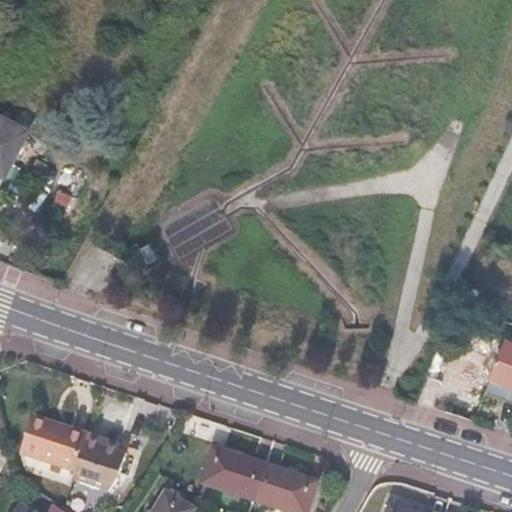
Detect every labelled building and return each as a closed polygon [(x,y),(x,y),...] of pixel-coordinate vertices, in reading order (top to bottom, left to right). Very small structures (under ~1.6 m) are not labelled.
[(0,175),(4,178),(29,131),(0,115),(0,175)] [(511,344),(503,341),(489,379),(511,387),(511,344)] [(435,346),(425,374),(440,380),(469,391),(480,363),(435,346)] [(469,391),(440,380),(437,389),(466,400),(469,391)] [(72,478),(87,432),(71,427),(65,428),(57,425),(57,422),(33,415),(22,449),(29,469),(71,482),(72,478)] [(119,442),(87,432),(72,478),(108,490),(118,479),(126,453),(116,450),(119,442)] [(254,500),(265,465),(215,448),(203,483),(254,500)] [(305,511),(316,481),(265,465),(254,500),(292,511),(305,511)] [(169,495),(190,508),(194,502),(173,489),(169,495)] [(191,511),(193,510),(190,508),(169,495),(166,493),(154,511),(191,511)] [(33,511),(18,503),(12,511),(33,511)]
